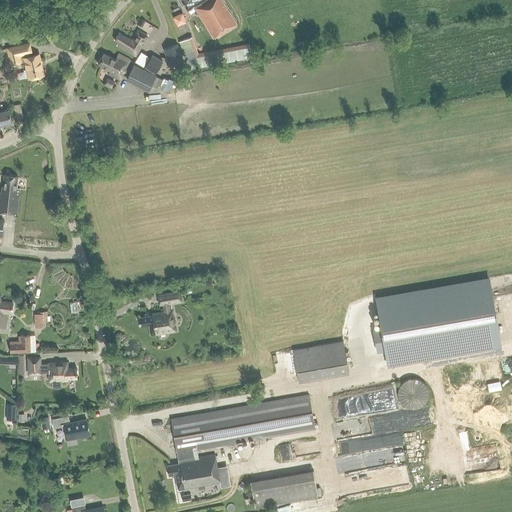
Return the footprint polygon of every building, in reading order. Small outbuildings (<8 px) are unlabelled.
[(178,0),(182,5),(184,5),(187,10),(193,6),(213,38),(236,24),(221,0),(209,0),(202,5),(200,2),(203,0),(178,0)] [(182,13),(173,17),(177,27),(186,22),(182,13)] [(119,34),(114,41),(119,44),(117,46),(123,50),(124,50),(135,57),(147,37),(138,31),(132,41),(129,39),(128,40),(119,34)] [(249,45),(198,54),(191,37),(179,42),(189,69),(251,57),(249,45)] [(43,73),(38,53),(32,55),(31,52),(29,43),(8,48),(12,64),(20,62),(19,55),(23,54),(25,62),(29,77),(43,73)] [(177,44),(164,49),(170,66),(183,61),(177,44)] [(108,74),(119,80),(130,61),(119,54),(115,60),(103,54),(98,64),(110,71),(108,74)] [(162,61),(152,55),(144,67),(155,73),(162,61)] [(135,65),(127,79),(148,91),(151,85),(158,89),(162,80),(155,77),(135,65)] [(106,85),(114,87),(116,79),(107,77),(106,85)] [(0,124),(12,121),(9,109),(2,110),(1,105),(0,104),(0,124)] [(19,188),(17,188),(18,176),(4,175),(3,186),(2,186),(2,191),(1,191),(0,198),(0,211),(17,213),(19,188)] [(377,352),(385,351),(387,364),(500,344),(489,279),(376,299),(381,327),(373,329),(377,352)] [(180,292),(158,295),(160,305),(164,304),(165,311),(152,314),(153,315),(139,317),(140,326),(149,325),(151,335),(175,330),(172,310),(170,311),(169,303),(181,301),(180,292)] [(0,327),(5,329),(7,316),(5,315),(5,312),(11,313),(13,303),(0,301),(1,296),(0,295),(0,327)] [(34,314),(35,328),(43,328),(43,323),(47,323),(47,312),(40,312),(40,314),(34,314)] [(10,341),(10,351),(36,351),(35,335),(18,335),(18,341),(10,341)] [(294,349),(299,381),(349,373),(343,341),(294,349)] [(40,357),(28,357),(29,374),(41,373),(40,364),(40,357)] [(68,380),(68,378),(77,377),(77,367),(68,368),(67,362),(48,363),(40,364),(41,373),(49,372),(49,381),(52,380),(52,387),(54,388),(60,388),(61,387),(61,380),(68,380)] [(414,378),(410,378),(406,380),(403,382),(401,385),(399,388),(398,392),(399,396),(400,400),(402,403),(405,405),(408,407),(412,408),(415,408),(419,407),(422,406),(425,403),(427,400),(429,396),(429,392),(428,389),(427,385),(424,382),(421,380),(417,378),(414,378)] [(178,463),(166,465),(168,476),(175,474),(178,490),(198,487),(205,486),(220,483),(218,474),(217,467),(215,454),(198,457),(197,449),(315,429),(309,395),(171,419),(178,463)] [(68,446),(78,444),(77,437),(79,436),(89,435),(86,419),(70,422),(69,415),(57,418),(52,419),(54,429),(65,426),(67,439),(68,446)] [(50,423),(48,416),(39,418),(41,425),(50,423)] [(19,425),(19,434),(31,434),(31,426),(19,425)] [(349,441),(352,455),(399,445),(397,431),(349,441)] [(340,439),(341,458),(350,458),(349,439),(340,439)] [(313,470),(250,482),(255,507),(275,503),(285,502),(318,496),(313,470)] [(227,472),(218,474),(220,483),(221,486),(229,484),(227,472)]
